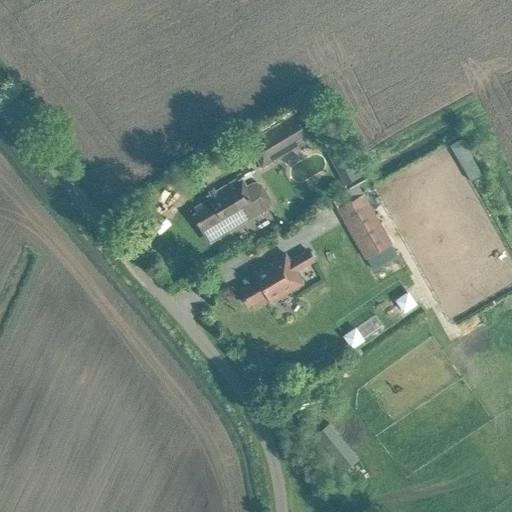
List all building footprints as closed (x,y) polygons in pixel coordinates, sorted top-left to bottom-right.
[(321,102),(314,91),(293,104),(297,109),(244,141),(259,166),(314,133),(302,113),(321,102)] [(379,250),(392,243),(363,192),(374,186),(368,175),(331,196),(337,207),(335,208),(364,259),(379,250)] [(245,186),(240,177),(237,178),(236,177),(206,195),(207,198),(193,207),(196,211),(192,214),(206,238),(224,228),(226,231),(257,212),(265,208),(268,204),(268,199),(259,184),(255,182),(250,183),(245,186)] [(379,250),(364,259),(370,270),(398,254),(392,243),(379,250)] [(302,282),(295,270),(313,259),(307,249),(289,260),(284,252),(252,271),(256,279),(238,289),(247,304),(250,302),(253,307),(268,298),(269,301),(302,282)] [(403,310),(415,302),(407,289),(394,298),(403,310)] [(362,337),(381,324),(374,314),(355,327),(362,337)] [(362,337),(355,327),(354,326),(341,335),(350,348),(363,339),(362,337)]
